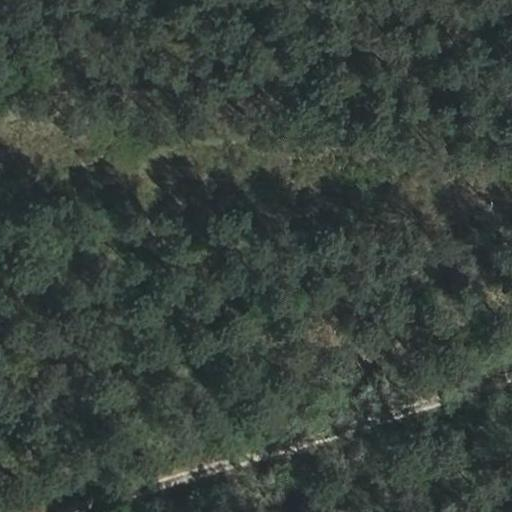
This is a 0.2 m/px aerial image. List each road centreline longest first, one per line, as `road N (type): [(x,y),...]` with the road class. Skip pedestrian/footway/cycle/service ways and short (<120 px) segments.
road 1 (track): [(511,187),(0,142)]
road 2 (track): [(511,371),(87,511)]
